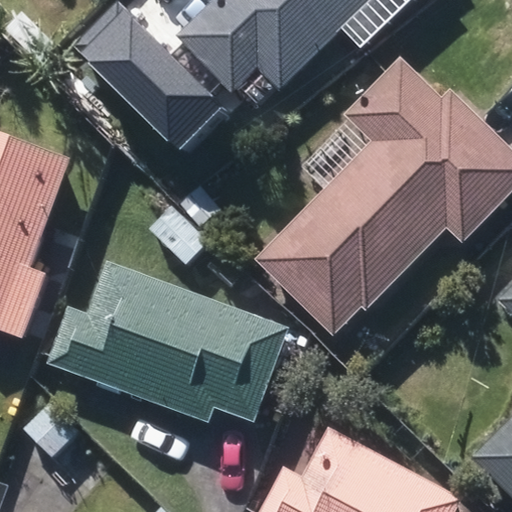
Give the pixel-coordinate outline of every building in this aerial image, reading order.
[(245,98),(259,111),(278,94),(283,98),(384,0),(223,0),(179,43),(233,100),(259,74),(263,79),(245,98)] [(6,34),(36,66),(54,49),(24,17),(6,34)] [(254,268),(333,348),(362,317),(366,322),(448,239),(463,255),(511,205),(511,154),(453,97),(444,105),(403,65),(344,124),(371,150),(254,268)] [(0,339),(24,348),(49,284),(30,278),(52,219),(71,226),(87,184),(67,178),(72,167),(0,140),(0,339)] [(181,211),(201,235),(222,217),(201,193),(181,211)] [(151,234),(184,267),(205,245),(173,212),(151,234)] [(48,376),(211,433),(216,418),(258,432),(293,335),(109,270),(90,322),(70,315),(48,376)] [(511,426),(471,468),(511,507),(511,295),(500,308),(511,318),(511,426)] [(24,436),(53,466),(80,440),(50,410),(24,436)] [(263,511),(463,511),(466,505),(329,435),(304,485),(284,474),(263,511)]
